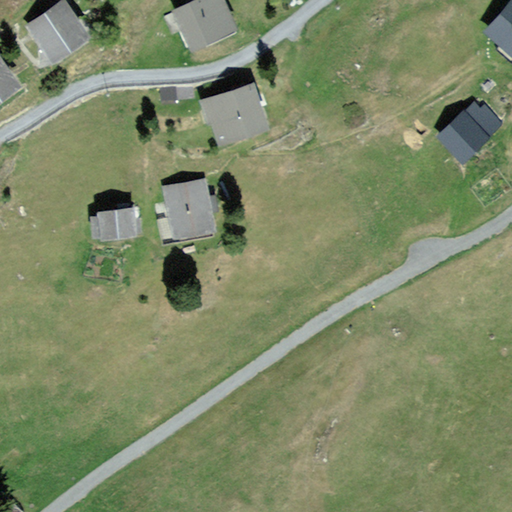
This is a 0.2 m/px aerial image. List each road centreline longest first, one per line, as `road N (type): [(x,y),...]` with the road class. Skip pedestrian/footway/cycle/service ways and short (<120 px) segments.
road 1 (unclassified): [(511,213),(303,331),(53,511)]
road 2 (residential): [(323,0),(237,53),(175,72),(96,80),(0,133)]
